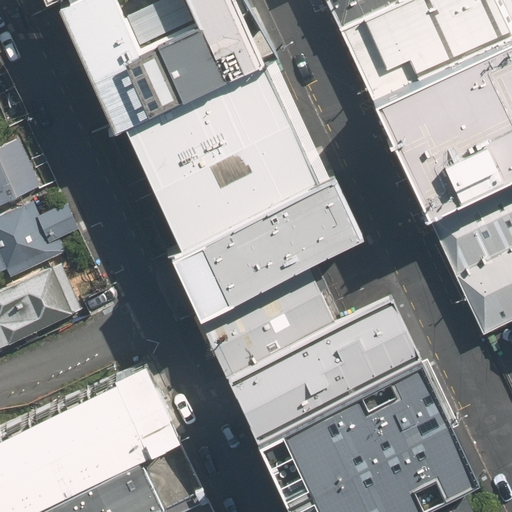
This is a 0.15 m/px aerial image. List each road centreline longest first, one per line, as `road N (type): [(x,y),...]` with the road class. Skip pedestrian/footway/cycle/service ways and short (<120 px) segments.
road 1 (residential): [(8,0),(257,511)]
road 2 (residential): [(500,434),(293,0)]
